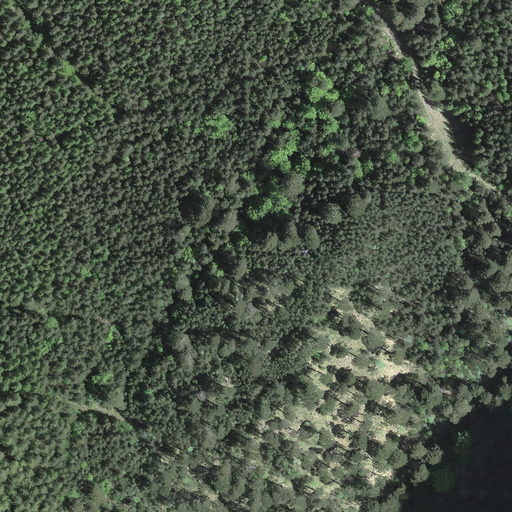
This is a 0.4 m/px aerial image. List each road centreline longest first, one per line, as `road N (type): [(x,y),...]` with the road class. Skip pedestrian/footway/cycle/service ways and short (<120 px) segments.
road 1 (track): [(9,0),(123,117)]
road 2 (track): [(449,137),(369,0)]
